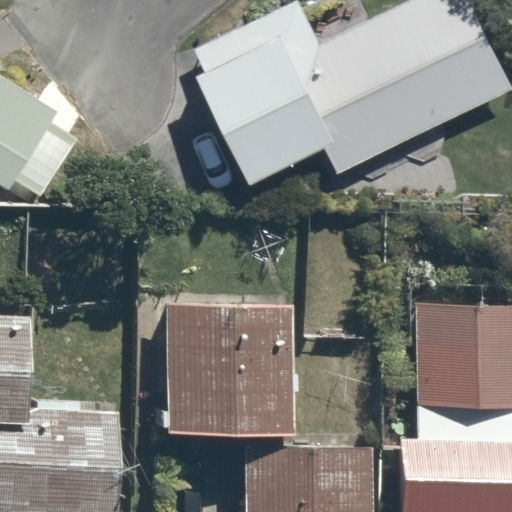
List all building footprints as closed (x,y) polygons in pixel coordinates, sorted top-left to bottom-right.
[(326,143),(337,166),(511,84),(511,56),(485,0),(349,0),(309,19),(301,2),(200,49),(258,174),(326,143)] [(0,72),(0,186),(5,189),(55,107),(0,72)] [(281,305),(161,300),(155,430),(275,436),(281,305)] [(511,511),(511,306),(411,304),(408,432),(392,432),(390,511),(511,511)] [(0,314),(0,511),(109,511),(115,407),(18,402),(23,316),(0,314)] [(368,511),(370,452),(241,448),(239,511),(368,511)]
